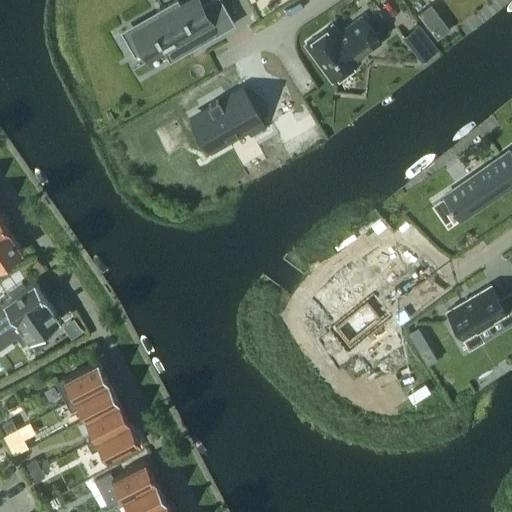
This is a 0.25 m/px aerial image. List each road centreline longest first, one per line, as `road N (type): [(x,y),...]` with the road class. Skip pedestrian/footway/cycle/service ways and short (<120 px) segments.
road 1 (residential): [(403,318),(511,235)]
road 2 (residential): [(219,62),(329,0)]
